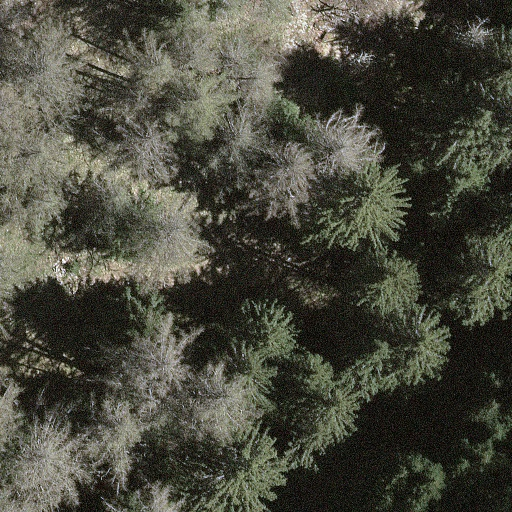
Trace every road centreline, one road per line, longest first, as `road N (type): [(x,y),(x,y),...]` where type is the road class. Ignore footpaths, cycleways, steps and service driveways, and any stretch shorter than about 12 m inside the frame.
road 1 (track): [(511,228),(180,348),(0,378)]
road 2 (track): [(328,511),(511,300)]
